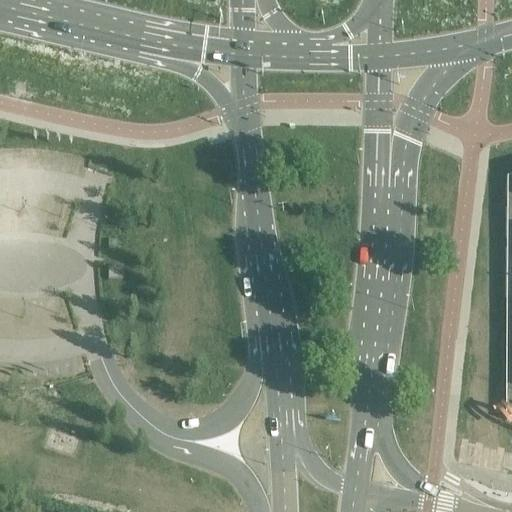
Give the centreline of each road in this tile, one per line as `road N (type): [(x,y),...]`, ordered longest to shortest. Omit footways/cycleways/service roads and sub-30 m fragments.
road 1 (secondary): [(244,109),(281,473)]
road 2 (secondary): [(381,300),(414,114),(448,69),(488,44)]
road 3 (secondary): [(381,300),(380,59)]
road 4 (secondary): [(358,493),(381,300)]
road 5 (secondary): [(75,24),(195,69),(244,109)]
road 6 (secondary): [(75,24),(244,52)]
road 7 (secondary): [(244,52),(380,59)]
